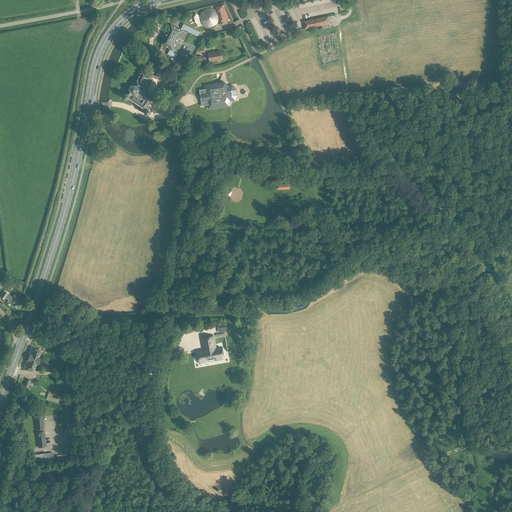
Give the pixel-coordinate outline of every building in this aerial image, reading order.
[(219,17),(221,25),(229,23),(224,5),(216,7),(218,12),(217,12),(217,11),(216,11),(216,10),(215,9),(214,9),(212,8),(211,8),(210,8),(209,8),(208,8),(207,8),(206,9),(204,10),(203,11),(202,12),(202,13),(202,14),(201,15),(201,16),(201,18),(202,19),(202,21),(203,22),(204,23),(206,25),(208,26),(211,26),(213,25),(214,24),(216,23),(217,22),(218,19),(218,18),(219,17)] [(329,16),(304,21),(305,30),(330,25),(329,16)] [(200,32),(184,24),(181,28),(197,36),(200,32)] [(184,41),(188,33),(171,25),(162,44),(171,48),(168,54),(175,58),(177,54),(180,55),(181,54),(178,52),(182,45),(184,46),(182,51),(191,56),(196,46),(186,41),(186,42),(184,41)] [(211,61),(222,59),(221,52),(210,53),(211,61)] [(187,64),(191,57),(182,53),(181,54),(180,55),(178,59),(187,64)] [(154,98),(146,92),(149,85),(153,76),(142,71),(138,80),(135,86),(132,86),(130,89),(131,92),(129,95),(127,94),(125,95),(124,96),(124,99),(126,100),(128,99),(129,98),(146,110),(145,111),(145,114),(147,115),(150,115),(151,113),(150,110),(149,110),(151,106),(149,104),(154,98)] [(205,89),(199,90),(201,105),(207,105),(208,109),(228,106),(230,101),(235,100),(237,95),(236,89),(233,85),(228,86),(225,82),(204,85),(205,89)] [(1,280),(0,280),(0,284),(11,293),(13,290),(6,285),(6,284),(1,280)] [(20,302),(11,296),(4,291),(0,296),(4,300),(5,298),(9,300),(7,302),(16,308),(20,302)] [(214,348),(212,337),(204,338),(206,351),(199,353),(201,361),(224,357),(222,347),(214,348)] [(29,358),(39,361),(40,358),(42,352),(33,349),(31,355),(30,355),(29,358)] [(38,364),(39,361),(29,358),(28,361),(29,361),(26,367),(35,371),(37,364),(38,364)] [(58,400),(60,395),(49,392),(47,397),(58,400)] [(39,446),(45,446),(44,432),(37,433),(39,446)]
